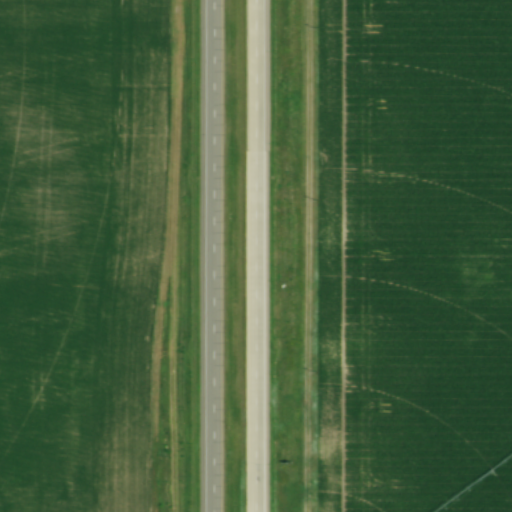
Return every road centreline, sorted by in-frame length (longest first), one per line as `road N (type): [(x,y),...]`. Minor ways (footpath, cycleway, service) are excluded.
road 1 (trunk): [(211,0),(210,511)]
road 2 (trunk): [(252,511),(253,0)]
